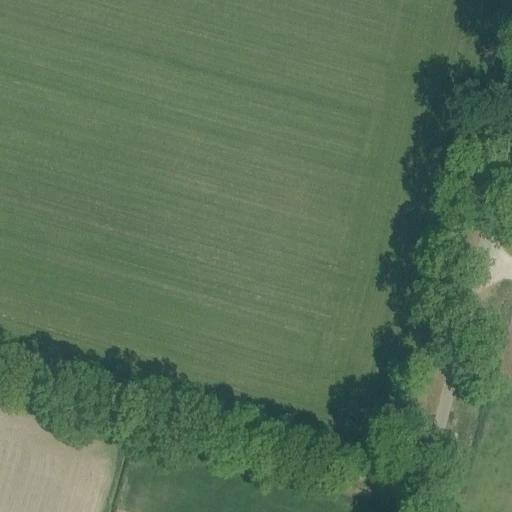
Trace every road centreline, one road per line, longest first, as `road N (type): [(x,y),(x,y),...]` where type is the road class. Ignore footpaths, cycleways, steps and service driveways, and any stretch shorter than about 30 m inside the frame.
road 1 (unclassified): [(423,490),(0,371)]
road 2 (unclassified): [(423,490),(511,135)]
